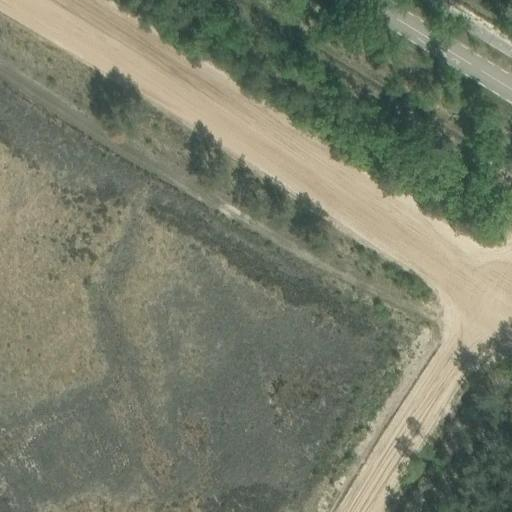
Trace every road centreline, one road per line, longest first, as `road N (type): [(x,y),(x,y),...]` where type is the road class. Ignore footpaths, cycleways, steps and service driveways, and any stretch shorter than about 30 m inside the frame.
road 1 (track): [(511,300),(55,0)]
road 2 (track): [(360,511),(511,265)]
road 3 (tertiary): [(511,86),(369,0)]
